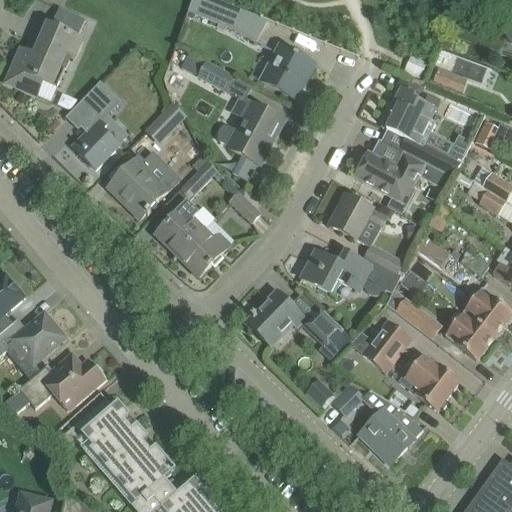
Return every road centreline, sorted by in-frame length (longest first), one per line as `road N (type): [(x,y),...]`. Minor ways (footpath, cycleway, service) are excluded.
road 1 (residential): [(205,319),(276,247),(367,63)]
road 2 (residential): [(0,122),(205,319)]
road 3 (residential): [(205,319),(397,511)]
road 4 (residential): [(151,373),(0,195)]
road 5 (residential): [(289,511),(151,373)]
road 6 (residential): [(420,511),(511,393)]
